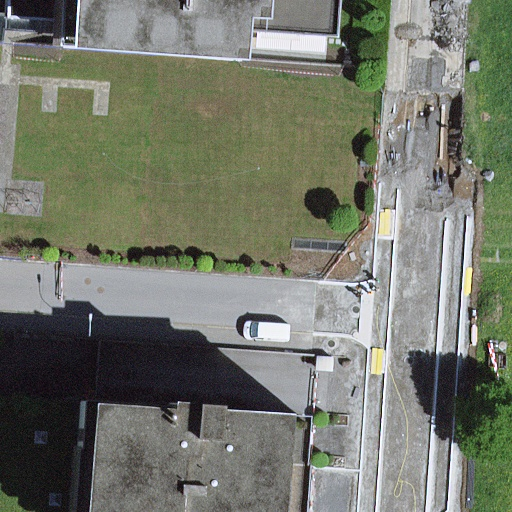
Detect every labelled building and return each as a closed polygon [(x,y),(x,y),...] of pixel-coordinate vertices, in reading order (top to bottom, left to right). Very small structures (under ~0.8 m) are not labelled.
[(8,0),(7,19),(68,23),(69,0),(8,0)] [(69,0),(68,23),(67,31),(197,41),(195,56),(236,58),(238,32),(239,16),(314,21),(315,0),(69,0)] [(238,32),(328,38),(330,0),(315,0),(314,21),(239,16),(238,32)] [(0,18),(0,42),(5,42),(51,46),(195,56),(197,41),(67,31),(68,23),(7,19),(0,18)] [(85,340),(80,402),(95,403),(100,342),(85,340)] [(298,467),(298,463),(213,457),(216,413),(216,407),(169,404),(168,412),(162,411),(163,408),(95,403),(80,402),(77,450),(89,451),(84,511),(282,511),(286,466),(298,467)] [(213,457),(298,463),(302,419),(216,413),(213,457)] [(67,511),(298,511),(302,467),(298,467),(286,466),(282,511),(84,511),(89,451),(77,450),(73,450),(67,511)]
